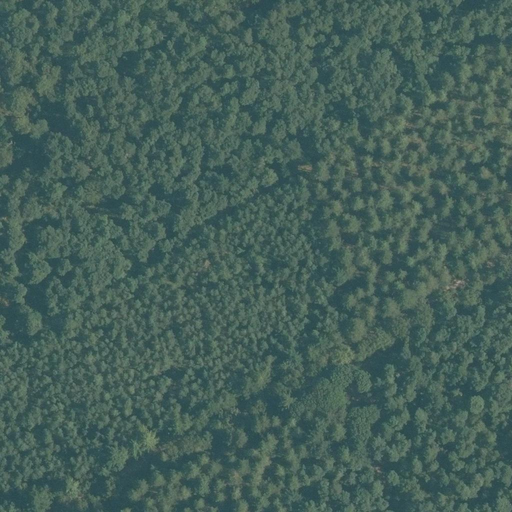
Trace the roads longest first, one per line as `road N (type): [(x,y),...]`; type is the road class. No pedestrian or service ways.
road 1 (track): [(511,259),(60,511)]
road 2 (unknown): [(0,179),(36,227),(0,279)]
